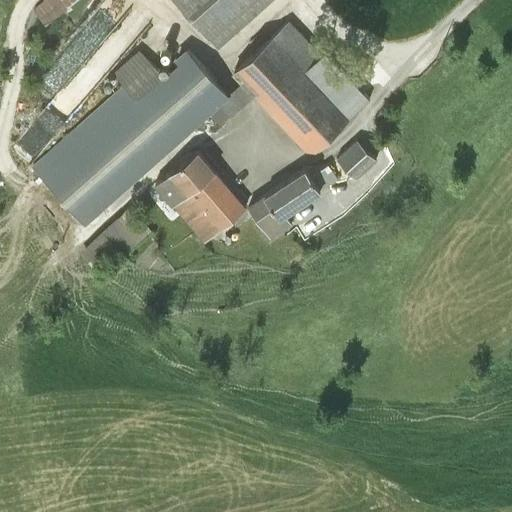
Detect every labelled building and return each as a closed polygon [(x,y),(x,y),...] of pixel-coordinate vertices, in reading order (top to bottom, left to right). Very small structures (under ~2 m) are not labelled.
[(47,20),(77,0),(39,0),(35,3),(47,20)] [(172,0),(222,52),(276,0),(172,0)] [(289,26),(234,76),(313,163),(369,113),(289,26)] [(187,48),(161,69),(140,51),(112,76),(123,88),(32,174),(87,229),(231,100),(187,48)] [(357,143),(336,162),(353,180),(374,161),(357,143)] [(249,212),(200,153),(155,191),(204,249),(249,212)] [(249,212),(272,245),(290,230),(284,219),(319,198),(340,183),(333,170),(313,180),(306,170),(249,212)] [(119,220),(83,254),(103,275),(139,241),(119,220)]
